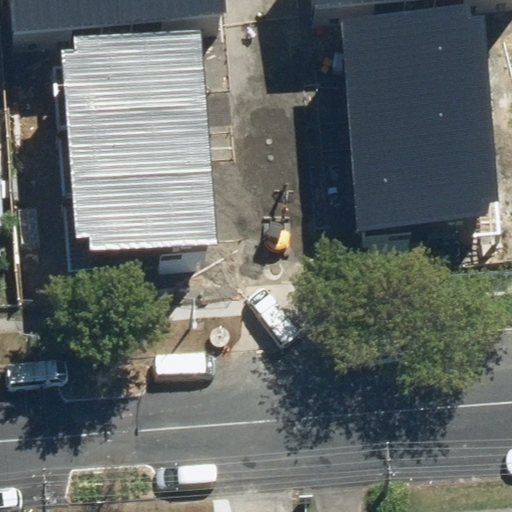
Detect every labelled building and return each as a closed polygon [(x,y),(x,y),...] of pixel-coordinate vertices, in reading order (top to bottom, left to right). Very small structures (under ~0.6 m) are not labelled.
[(123,23),(120,0),(11,0),(14,33),(123,23)] [(120,0),(123,23),(227,12),(225,0),(120,0)] [(487,13),(341,21),(345,88),(491,80),(487,13)] [(199,25),(61,38),(69,113),(206,100),(199,25)] [(491,80),(345,88),(348,159),(495,151),(491,80)] [(206,100),(69,113),(75,183),(213,170),(206,100)] [(495,151),(348,159),(352,230),(499,222),(495,151)] [(213,170),(75,183),(83,258),(220,245),(213,170)]
